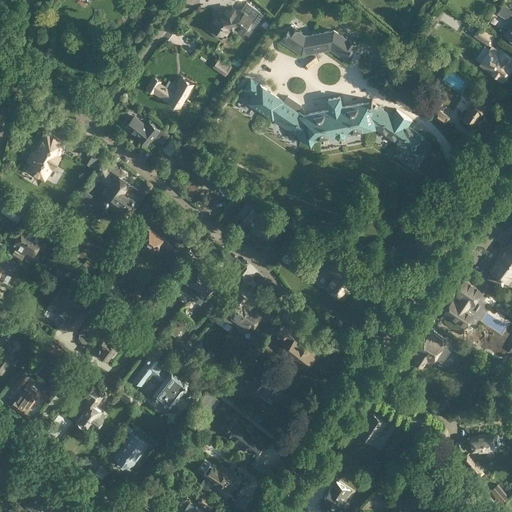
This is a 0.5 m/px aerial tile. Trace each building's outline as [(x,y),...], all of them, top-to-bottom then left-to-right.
[(511,9),(511,3),(506,0),(505,0),(497,13),(506,19),(509,13),(511,15),(511,27),(511,29),(509,27),(504,34),(511,38),(511,9),(511,10),(511,9)] [(242,33),(254,16),(241,8),(236,9),(236,7),(223,9),(224,11),(218,12),(209,25),(225,37),(230,30),(236,29),(242,33)] [(425,40),(432,30),(424,24),(417,34),(425,40)] [(488,45),(494,36),(479,26),(473,35),(488,45)] [(331,28),(291,51),(269,52),(251,79),(276,96),(282,89),(294,95),(293,100),(310,112),(329,108),(327,98),(341,95),(343,106),(370,101),(377,84),(393,61),(331,28)] [(419,52),(426,46),(421,40),(414,46),(419,52)] [(214,50),(220,55),(223,52),(217,47),(214,50)] [(511,57),(499,49),(498,51),(491,47),(480,63),(496,74),(494,77),(501,81),(504,76),(505,77),(506,76),(507,75),(507,74),(508,73),(507,72),(509,70),(511,69),(511,68),(511,67),(511,66),(511,65),(511,64),(511,57)] [(213,67),(225,75),(231,67),(219,58),(213,67)] [(166,86),(161,82),(153,77),(147,88),(154,93),(155,90),(168,99),(167,101),(177,107),(181,100),(183,101),(194,84),(182,77),(178,84),(170,79),(166,86)] [(276,97),(250,79),(244,89),(253,95),(248,102),(311,143),(314,138),(374,126),(413,152),(424,137),(408,126),(412,120),(396,110),(392,116),(370,101),(341,107),(339,97),(328,99),(330,109),(310,113),(292,101),(292,98),(291,97),(290,95),(289,94),(286,92),(284,91),(282,91),(281,91),(279,92),(278,93),(276,97)] [(470,85),(463,95),(474,102),(468,110),(468,109),(467,109),(466,109),(465,109),(464,109),(463,109),(463,110),(462,110),(461,111),(461,112),(460,113),(460,114),(460,115),(461,117),(462,118),(464,119),(473,125),(487,103),(474,94),(477,90),(470,85)] [(449,118),(437,110),(432,117),(444,125),(449,118)] [(137,121),(133,118),(126,126),(139,137),(141,135),(150,142),(154,136),(162,143),(170,134),(155,121),(152,124),(151,123),(148,127),(139,119),(137,121)] [(44,179),(54,162),(56,163),(61,156),(59,155),(65,143),(46,131),(36,148),(38,149),(35,153),(32,151),(27,161),(31,163),(27,170),(44,179)] [(102,157),(99,161),(94,167),(104,175),(108,169),(115,174),(113,177),(115,179),(108,189),(112,192),(105,201),(118,210),(116,213),(125,219),(136,204),(138,205),(152,185),(146,181),(139,190),(122,178),(125,174),(119,169),(118,170),(102,157)] [(234,181),(233,183),(228,179),(227,181),(223,178),(222,179),(209,168),(210,167),(201,160),(198,165),(205,171),(200,177),(215,189),(218,184),(222,187),(221,188),(225,192),(224,194),(231,199),(241,187),(234,181)] [(18,203),(9,197),(1,210),(17,220),(22,212),(30,217),(34,209),(29,206),(31,203),(27,200),(25,203),(20,200),(18,203)] [(78,216),(86,204),(77,198),(69,210),(78,216)] [(275,226),(252,209),(243,222),(266,239),(270,233),(270,234),(272,232),(271,232),(275,226)] [(12,246),(15,248),(11,255),(21,261),(25,254),(24,254),(25,254),(26,252),(33,256),(42,242),(43,243),(46,238),(42,235),(41,236),(33,231),(32,232),(29,230),(29,229),(29,228),(25,225),(12,246)] [(146,225),(140,232),(137,236),(163,256),(172,244),(146,225)] [(306,244),(326,258),(330,252),(310,239),(306,244)] [(511,239),(489,272),(508,286),(511,279),(511,239)] [(6,253),(2,258),(11,264),(14,258),(6,253)] [(89,272),(95,265),(87,259),(81,266),(89,272)] [(328,267),(335,273),(326,286),(331,290),(331,292),(335,295),(337,294),(343,298),(356,278),(350,274),(350,273),(347,271),(346,271),(332,261),(328,267)] [(185,282),(195,290),(207,273),(197,265),(187,278),(185,282)] [(496,279),(486,272),(483,278),(492,284),(496,279)] [(218,281),(207,273),(195,290),(204,297),(207,294),(208,294),(218,281)] [(164,279),(158,274),(151,284),(157,289),(164,279)] [(180,279),(176,275),(169,284),(173,288),(180,279)] [(469,310),(486,284),(477,278),(473,283),(462,276),(453,289),(452,291),(454,292),(460,297),(457,302),(452,299),(443,312),(465,327),(474,314),(469,310)] [(58,326),(66,332),(87,303),(63,285),(51,303),(59,309),(57,312),(64,318),(58,326)] [(240,320),(249,307),(245,305),(249,298),(239,291),(234,298),(237,300),(228,312),(240,320)] [(210,301),(202,311),(208,315),(215,305),(210,301)] [(249,307),(240,320),(242,322),(239,327),(239,330),(242,332),(245,331),(248,326),(252,329),(263,313),(255,308),(253,310),(249,307)] [(4,326),(10,331),(21,315),(15,310),(4,326)] [(147,323),(151,317),(145,314),(141,320),(147,323)] [(175,336),(185,323),(176,315),(166,328),(175,336)] [(137,319),(133,325),(148,337),(152,331),(137,319)] [(313,360),(313,358),(316,354),(311,349),(302,343),(304,341),(291,331),(292,329),(280,320),(272,330),(283,339),(286,336),(292,341),(286,350),(297,360),(296,361),(305,368),(308,364),(310,364),(313,360)] [(249,340),(255,344),(263,331),(257,327),(249,340)] [(79,337),(84,348),(91,344),(82,328),(80,332),(79,337)] [(108,335),(107,333),(98,345),(99,346),(96,351),(100,353),(100,357),(103,359),(106,358),(108,360),(114,352),(117,352),(118,349),(118,346),(120,343),(119,342),(123,337),(112,329),(108,335)] [(447,341),(429,329),(410,357),(415,360),(413,365),(420,369),(423,365),(429,368),(433,361),(440,365),(448,352),(442,348),(447,341)] [(456,340),(451,347),(458,351),(463,344),(456,340)] [(14,342),(12,341),(0,355),(0,371),(1,372),(20,347),(18,345),(19,343),(16,341),(14,342)] [(44,349),(57,358),(63,350),(51,341),(44,349)] [(463,345),(459,350),(478,363),(481,358),(463,345)] [(263,355),(250,346),(242,356),(255,366),(263,355)] [(206,367),(215,356),(209,352),(200,363),(206,367)] [(153,393),(170,405),(188,381),(172,369),(170,370),(168,368),(159,361),(160,359),(152,353),(133,378),(141,384),(151,372),(163,381),(153,393)] [(276,399),(286,386),(263,367),(252,381),(253,382),(248,389),(257,396),(262,389),(262,388),(276,399)] [(14,384),(22,390),(11,405),(24,415),(41,392),(30,384),(33,380),(22,372),(14,384)] [(224,383),(218,379),(215,384),(221,388),(224,383)] [(80,391),(91,399),(83,410),(84,411),(79,419),(78,422),(79,425),(82,427),(85,427),(87,425),(90,421),(97,426),(106,414),(95,406),(105,392),(88,380),(80,391)] [(117,393),(122,396),(129,386),(125,383),(117,393)] [(211,412),(220,400),(208,391),(199,403),(211,412)] [(195,395),(190,401),(195,405),(200,398),(195,395)] [(381,429),(382,427),(387,431),(391,424),(387,421),(371,410),(356,432),(362,436),(363,438),(365,440),(367,439),(373,443),(378,435),(378,434),(381,429)] [(250,433),(234,420),(225,432),(241,445),(248,451),(248,450),(255,456),(264,445),(257,439),(258,439),(251,433),(250,433)] [(124,429),(130,433),(133,428),(127,424),(124,429)] [(199,430),(193,425),(189,430),(196,435),(199,430)] [(146,443),(131,432),(114,457),(129,468),(146,443)] [(212,439),(203,432),(195,441),(205,448),(212,439)] [(498,435),(492,436),(492,435),(467,437),(468,446),(466,446),(466,450),(485,448),(486,455),(487,456),(493,456),(494,454),(494,447),(493,448),(493,447),(499,446),(500,444),(499,436),(498,435)] [(17,458),(1,447),(0,447),(0,476),(3,478),(17,458)] [(474,463),(467,454),(461,458),(478,478),(483,473),(481,470),(483,468),(477,461),(474,463)] [(205,476),(198,488),(210,496),(217,485),(223,489),(223,488),(231,494),(235,489),(234,488),(236,486),(240,480),(240,479),(242,476),(222,463),(220,466),(213,462),(211,465),(210,464),(204,472),(206,474),(205,476)] [(43,489),(39,488),(34,494),(33,494),(24,505),(32,511),(45,511),(46,511),(47,511),(52,511),(55,509),(57,511),(58,510),(61,511),(62,511),(70,503),(66,500),(66,499),(58,492),(60,490),(49,481),(43,489)] [(324,497),(325,497),(319,506),(327,511),(332,511),(337,506),(338,506),(343,498),(344,498),(350,490),(336,481),(333,486),(332,485),(328,490),(327,490),(325,493),(325,495),(324,497)] [(498,482),(490,489),(500,501),(508,494),(498,482)] [(215,500),(204,492),(197,502),(209,509),(215,500)] [(138,507),(142,502),(135,497),(131,502),(138,507)] [(412,511),(399,500),(395,505),(397,507),(392,511),(412,511)]
